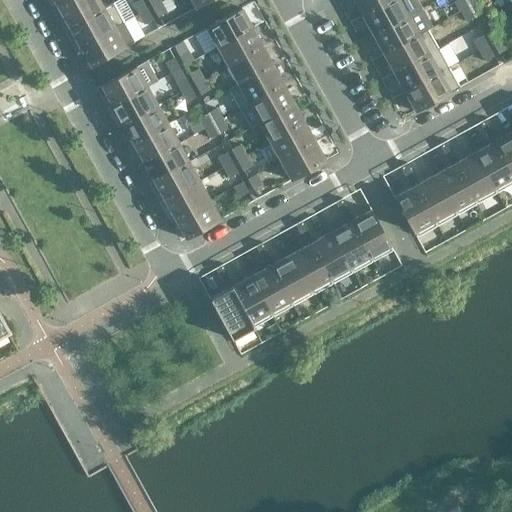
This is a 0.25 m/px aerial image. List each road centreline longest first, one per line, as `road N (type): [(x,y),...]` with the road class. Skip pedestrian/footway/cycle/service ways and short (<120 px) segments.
road 1 (residential): [(373,162),(190,263),(163,267),(13,0)]
road 2 (residential): [(283,0),(373,162)]
road 3 (residential): [(511,85),(373,162)]
